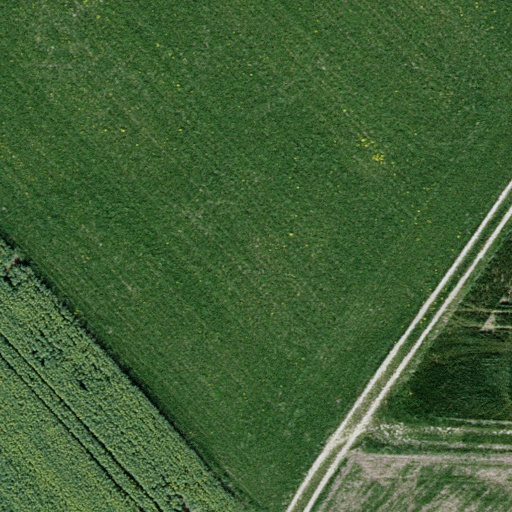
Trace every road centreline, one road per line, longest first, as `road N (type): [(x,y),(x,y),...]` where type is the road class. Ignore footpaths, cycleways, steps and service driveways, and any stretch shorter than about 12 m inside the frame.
road 1 (track): [(511,200),(293,511)]
road 2 (track): [(354,432),(511,442)]
